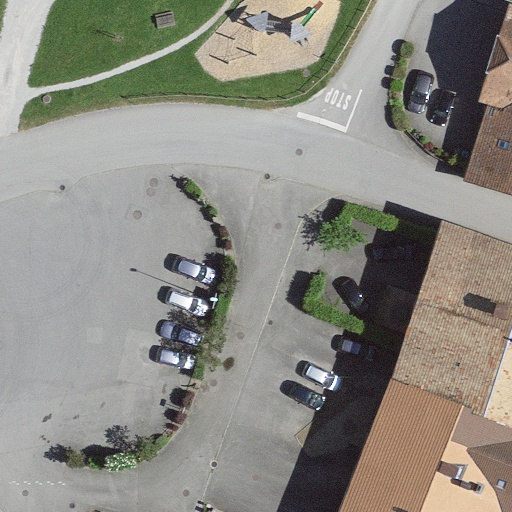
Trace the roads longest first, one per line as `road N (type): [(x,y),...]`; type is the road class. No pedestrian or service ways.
road 1 (residential): [(300,146),(230,384),(163,490),(117,500),(35,500),(31,511)]
road 2 (residential): [(300,146),(233,134),(136,136),(0,170)]
road 3 (residential): [(511,219),(335,157)]
road 4 (residential): [(335,157),(408,0)]
